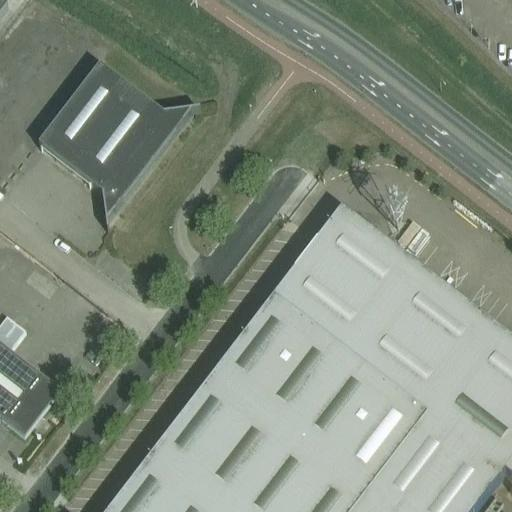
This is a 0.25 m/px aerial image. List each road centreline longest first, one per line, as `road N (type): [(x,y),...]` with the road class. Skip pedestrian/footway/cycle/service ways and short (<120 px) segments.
road 1 (unclassified): [(30,511),(312,141)]
road 2 (unknown): [(279,184),(316,212),(322,248),(119,511)]
road 3 (tertiary): [(227,0),(511,203)]
road 4 (tertiary): [(511,170),(288,0)]
